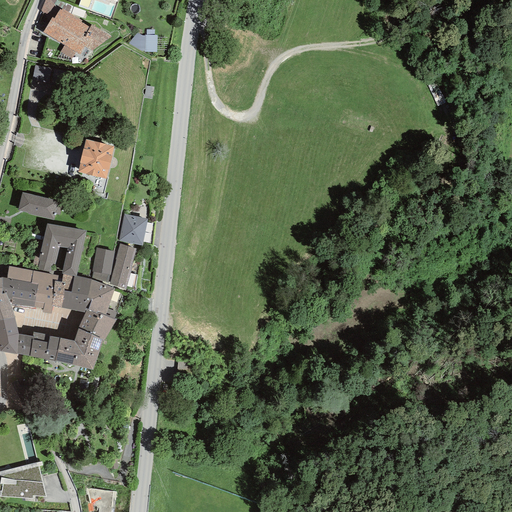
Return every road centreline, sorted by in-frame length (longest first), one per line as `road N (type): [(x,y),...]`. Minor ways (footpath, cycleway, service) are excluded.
road 1 (tertiary): [(138,511),(195,0)]
road 2 (track): [(392,32),(374,45),(285,55),(260,114),(243,122),(216,97),(199,0)]
road 3 (residential): [(38,0),(0,154)]
